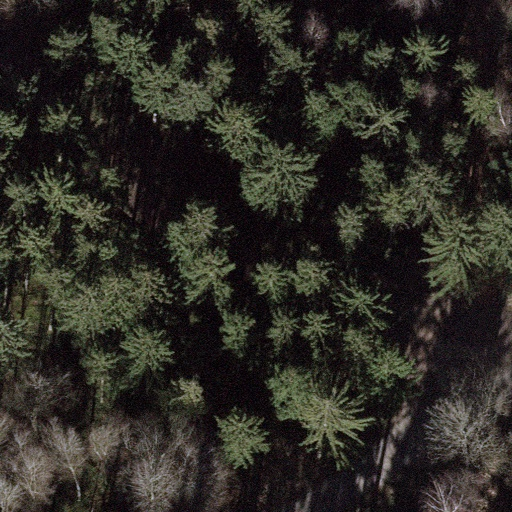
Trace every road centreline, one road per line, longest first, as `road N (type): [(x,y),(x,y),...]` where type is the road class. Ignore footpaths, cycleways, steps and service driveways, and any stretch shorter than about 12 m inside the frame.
road 1 (track): [(18,0),(76,101),(183,234),(511,368)]
road 2 (track): [(511,379),(303,511)]
